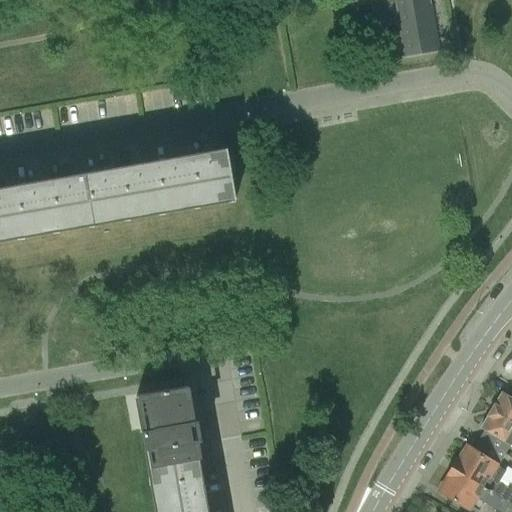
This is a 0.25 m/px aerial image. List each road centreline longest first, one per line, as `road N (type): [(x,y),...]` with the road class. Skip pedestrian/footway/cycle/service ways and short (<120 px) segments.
road 1 (residential): [(0,157),(464,73),(511,98)]
road 2 (residential): [(241,511),(221,376),(183,357),(0,388)]
road 3 (tertiary): [(373,511),(457,370),(511,300)]
